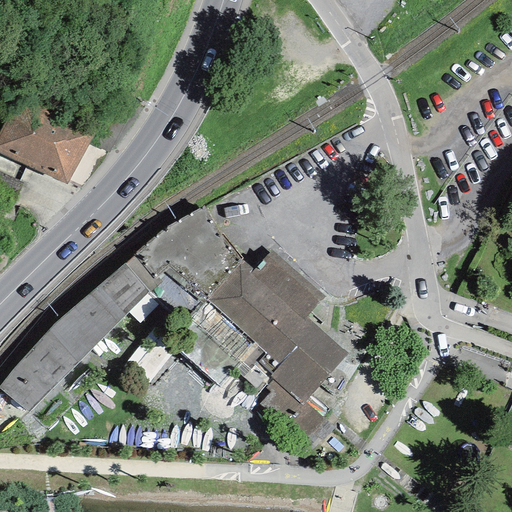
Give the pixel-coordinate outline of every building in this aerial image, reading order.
[(95,131),(20,93),(9,114),(0,132),(0,152),(67,186),(95,131)] [(0,111),(0,132),(9,114),(0,111)] [(325,298),(271,249),(252,271),(241,259),(171,340),(169,342),(176,348),(218,387),(234,369),(257,388),(270,374),(273,377),(303,405),(305,402),(350,355),(305,317),(325,298)] [(48,330),(0,386),(0,390),(28,412),(78,362),(158,285),(134,256),(48,330)] [(149,382),(176,348),(169,342),(171,340),(154,326),(124,363),(149,382)] [(335,430),(305,402),(303,405),(273,377),(264,387),(270,392),(258,405),(311,455),(335,430)]
